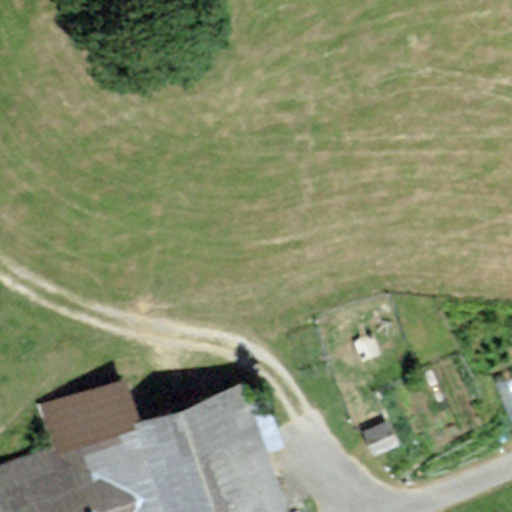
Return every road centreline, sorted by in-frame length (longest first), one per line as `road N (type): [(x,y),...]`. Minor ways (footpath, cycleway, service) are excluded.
road 1 (track): [(353,511),(291,396),(253,353),(66,303),(0,266)]
road 2 (unclassified): [(511,457),(388,511)]
